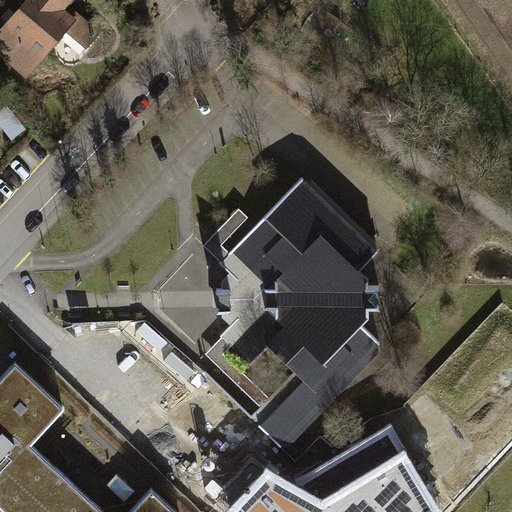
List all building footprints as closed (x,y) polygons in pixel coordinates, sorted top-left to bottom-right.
[(66,11),(75,0),(22,0),(0,26),(0,57),(26,77),(66,32),(86,49),(100,31),(76,12),(72,16),(66,11)] [(303,177),(220,263),(237,279),(231,286),(231,311),(238,318),(220,335),(251,365),(270,346),(295,370),(251,417),(280,446),(380,342),(361,323),(378,306),(378,285),(360,269),(378,250),(303,177)] [(0,503),(9,511),(94,511),(100,507),(30,442),(63,406),(16,362),(0,379),(0,503)] [(217,504),(225,511),(435,511),(389,431),(289,489),(254,467),(217,504)] [(128,511),(105,511),(100,507),(94,511),(177,511),(151,488),(128,511)]
